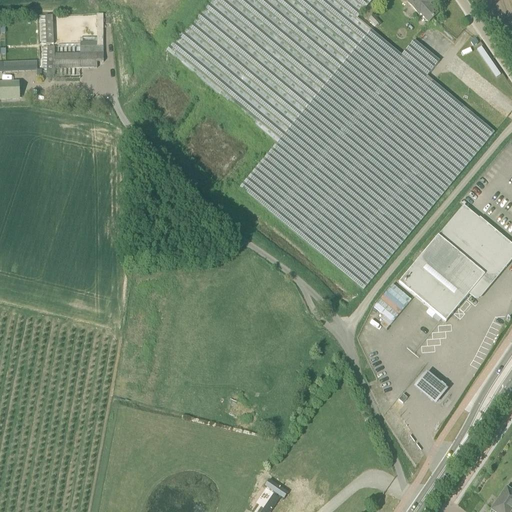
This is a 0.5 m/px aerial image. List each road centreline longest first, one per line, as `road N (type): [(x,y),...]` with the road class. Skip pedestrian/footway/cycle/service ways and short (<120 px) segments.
road 1 (unclassified): [(342,335),(511,131)]
road 2 (primary): [(511,351),(446,466)]
